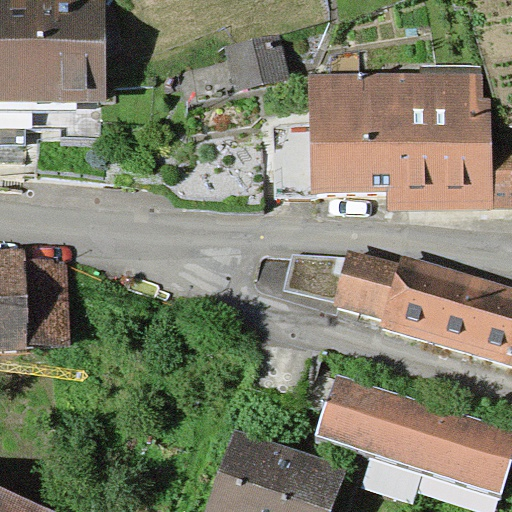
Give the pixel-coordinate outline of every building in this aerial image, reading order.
[(100,6),(0,4),(0,99),(99,100),(100,6)] [(225,49),(235,94),(287,82),(277,38),(225,49)] [(480,76),(307,79),(309,193),(387,191),(387,213),(491,211),(490,146),(489,100),(481,100),(480,76)] [(511,146),(490,146),(491,211),(511,210),(511,146)] [(387,266),(347,256),(336,302),(375,312),(387,266)] [(11,257),(0,257),(0,344),(15,344),(11,257)] [(333,266),(294,258),(288,288),(326,297),(333,266)] [(511,295),(400,260),(382,317),(511,357),(511,295)] [(511,453),(511,431),(333,374),(312,438),(495,497),(511,453)] [(332,511),(347,463),(230,426),(201,511),(332,511)]
